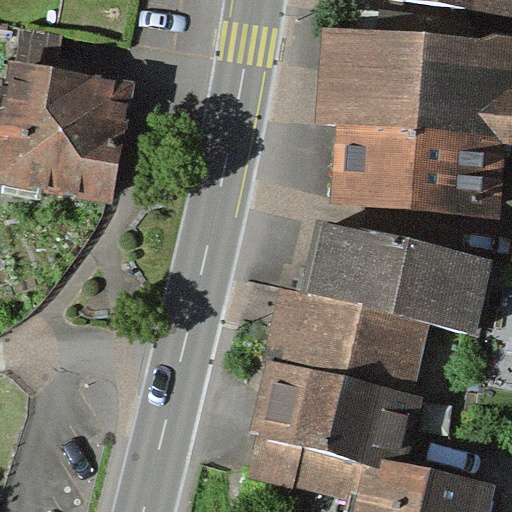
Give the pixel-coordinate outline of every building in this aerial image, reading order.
[(511,30),(511,0),(364,0),(363,7),(511,30)] [(511,148),(511,44),(317,33),(311,137),(325,137),(496,147),(511,148)] [(0,184),(98,203),(118,97),(0,74),(0,184)] [(491,229),(496,147),(325,137),(321,220),(491,229)] [(511,259),(511,165),(509,165),(492,256),(511,259)] [(470,345),(484,275),(314,239),(299,309),(424,335),(470,345)] [(409,403),(424,335),(299,309),(269,303),(255,371),(298,380),(409,403)] [(409,403),(298,380),(283,455),(394,478),(409,403)] [(493,511),(496,496),(410,481),(404,511),(493,511)]
